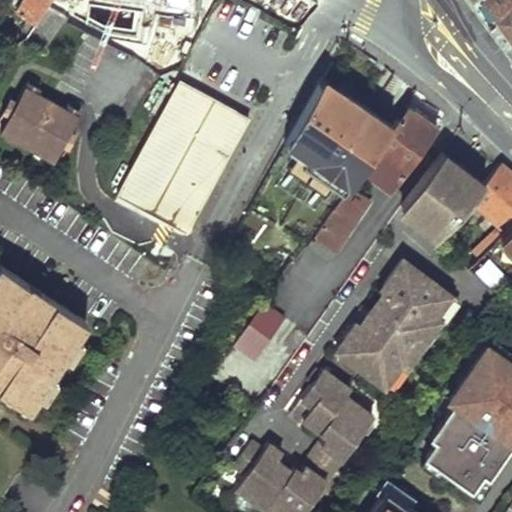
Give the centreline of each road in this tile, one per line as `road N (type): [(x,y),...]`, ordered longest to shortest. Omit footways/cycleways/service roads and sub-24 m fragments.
road 1 (secondary): [(377,21),(497,106)]
road 2 (secondary): [(497,106),(433,0)]
